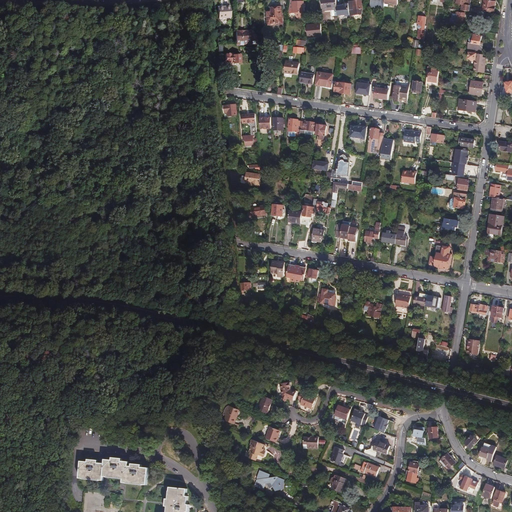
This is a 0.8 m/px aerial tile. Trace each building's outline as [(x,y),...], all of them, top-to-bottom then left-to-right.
[(330,12),(335,11),(335,7),(334,0),(319,0),(321,12),(330,12)] [(368,0),(368,9),(381,10),(382,4),(382,0),(368,0)] [(461,5),(460,11),(468,12),(469,0),(452,0),(453,0),(456,1),(455,4),(461,5)] [(494,13),(495,3),(484,1),(482,11),(494,13)] [(347,5),(348,12),(352,11),(353,16),(360,16),(361,11),(360,2),(347,4),(347,5)] [(303,7),(303,5),(298,5),(298,3),(293,3),(293,4),(291,4),(292,10),(293,10),(293,13),(293,14),(302,14),(302,7),(303,7)] [(335,11),(336,15),(336,18),(343,17),(344,18),(348,18),(348,12),(347,5),(335,7),(335,11)] [(230,19),(229,7),(216,8),(217,19),(230,19)] [(281,24),(280,8),(270,9),(270,12),(266,12),(267,26),(281,24)] [(457,26),(457,28),(460,29),(460,27),(462,27),(462,24),(463,24),(464,14),(457,13),(457,16),(452,15),(450,25),(457,26)] [(423,40),(425,26),(424,26),(425,17),(417,16),(416,23),(419,23),(418,25),(417,26),(417,27),(418,28),(418,33),(417,39),(423,40)] [(321,37),(319,21),(305,23),(306,34),(307,38),(316,37),(316,38),(321,37)] [(495,34),(485,33),(484,39),(494,41),(495,34)] [(235,34),(235,45),(250,44),(249,37),(245,37),(245,34),(235,34)] [(480,45),(481,42),(481,37),(469,35),(467,49),(481,52),(482,45),(480,45)] [(272,61),(280,62),(281,53),(278,52),(274,52),(272,61)] [(222,56),(222,62),(224,62),(224,63),(225,63),(230,63),(230,64),(240,63),(240,58),(240,55),(238,55),(234,55),(234,54),(229,54),(228,54),(225,54),(225,55),(223,55),(224,56),(222,56)] [(372,56),(362,54),(361,62),(370,64),(370,60),(372,60),(372,56)] [(475,60),(473,73),(483,74),(486,59),(482,59),(483,56),(475,55),(471,54),(468,54),(467,59),(475,60)] [(299,63),(286,61),(284,70),(291,71),(290,72),(297,73),(299,63)] [(426,82),(438,84),(441,69),(428,67),(426,82)] [(301,73),(299,84),(312,86),(314,75),(301,73)] [(330,89),(332,75),(317,73),(315,85),(321,86),(320,87),(330,89)] [(404,103),(406,103),(408,87),(407,87),(407,83),(394,81),(393,86),(395,86),(394,92),(392,92),(392,95),(393,96),(392,97),(391,99),(393,99),(393,101),(398,102),(399,100),(401,100),(403,101),(403,103),(404,103)] [(419,94),(421,83),(412,81),(411,92),(419,94)] [(480,96),(482,83),(471,81),(469,94),(480,96)] [(511,81),(504,83),(504,88),(502,88),(501,98),(506,98),(507,102),(511,100),(511,81)] [(370,96),(372,84),(358,82),(356,93),(370,96)] [(348,96),(350,86),(345,85),(344,83),(341,83),(340,83),(338,94),(348,96)] [(381,100),(386,101),(388,87),(375,85),(375,87),(376,89),(375,93),(374,95),(373,99),(378,100),(381,100)] [(458,111),(475,113),(476,103),(459,100),(458,111)] [(222,106),(223,117),(226,117),(226,116),(235,115),(234,104),(222,106)] [(240,115),(241,124),(247,124),(249,126),(250,136),(242,136),(242,141),(244,141),(244,146),(252,145),(252,140),(253,140),(253,133),(255,133),(254,114),(240,115)] [(263,134),(267,133),(265,119),(256,120),(257,134),(263,134)] [(272,119),(272,131),(282,131),(282,128),(282,121),(282,119),(272,119)] [(294,139),(299,140),(299,138),(301,121),(297,121),(289,120),(288,127),(287,136),(295,137),(294,139)] [(301,121),(299,138),(304,139),(304,134),(313,135),(313,132),(314,132),(316,123),(304,121),(304,122),(301,121)] [(325,136),(326,127),(322,126),(321,125),(318,125),(317,125),(316,125),(315,135),(319,136),(318,140),(323,140),(323,136),(325,136)] [(365,141),(367,128),(360,127),(360,128),(360,129),(357,128),(357,127),(356,126),(352,126),(350,126),(349,138),(359,140),(360,141),(363,141),(365,141)] [(369,138),(368,146),(376,147),(376,150),(381,150),(382,140),(383,137),(379,136),(379,130),(371,129),(369,138)] [(403,142),(418,144),(420,133),(415,132),(414,134),(409,133),(409,131),(404,131),(403,142)] [(473,148),(474,141),(462,139),(458,138),(457,146),(473,148)] [(382,140),(381,150),(380,159),(390,160),(393,141),(382,140)] [(511,144),(500,142),(498,151),(510,152),(511,144)] [(453,163),(465,165),(467,151),(455,150),(453,163)] [(331,174),(329,182),(333,183),(339,184),(340,180),(336,180),(336,175),(346,177),(349,158),(340,157),(338,170),(336,170),(336,171),(331,170),(331,174)] [(314,160),(313,169),(330,171),(331,162),(314,160)] [(511,167),(495,164),(494,171),(505,173),(507,173),(506,180),(506,181),(511,181),(511,171),(511,167)] [(260,175),(245,173),(244,182),(250,183),(249,186),(258,187),(260,175)] [(409,184),(410,176),(401,175),(399,183),(409,184)] [(467,191),(468,181),(458,180),(457,190),(467,191)] [(346,188),(347,185),(339,184),(333,183),(330,200),(332,201),(333,196),(334,196),(336,187),(346,188)] [(491,186),(489,198),(493,198),(496,199),(496,196),(498,197),(499,193),(497,192),(498,187),(491,186)] [(456,199),(454,209),(463,210),(463,206),(465,206),(466,196),(460,195),(455,195),(454,199),(456,199)] [(496,199),(493,198),(492,203),(493,203),(492,210),(501,212),(503,200),(496,199)] [(454,211),(454,209),(456,199),(454,199),(453,200),(451,202),(451,204),(448,205),(447,208),(448,210),(452,212),(453,211),(454,211)] [(322,214),(329,215),(330,210),(327,209),(328,204),(317,202),(316,211),(319,211),(322,212),(322,214)] [(273,206),(272,216),(282,217),(282,206),(273,206)] [(249,211),(250,218),(269,215),(268,210),(267,211),(266,207),(253,209),(253,210),(249,211)] [(303,207),(302,216),(311,218),(311,213),(313,213),(313,208),(303,207)] [(287,222),(300,224),(302,213),(289,211),(287,222)] [(503,217),(490,215),(487,234),(501,236),(503,217)] [(457,228),(458,221),(444,219),(442,229),(455,231),(455,228),(457,228)] [(341,226),(340,239),(344,239),(347,240),(347,241),(351,242),(355,242),(357,229),(349,228),(349,227),(342,226),(341,226)] [(312,241),(316,242),(321,243),(321,239),(322,236),(323,236),(324,231),(313,229),(312,241)] [(377,237),(378,229),(374,229),(373,233),(365,232),(363,242),(370,243),(370,240),(372,241),(373,236),(377,237)] [(381,243),(394,245),(395,236),(390,235),(390,232),(385,231),(384,234),(382,234),(381,243)] [(394,245),(394,246),(404,247),(406,237),(403,237),(403,233),(396,232),(395,236),(394,245)] [(435,265),(435,267),(435,268),(448,270),(448,269),(450,269),(451,265),(449,264),(450,257),(447,257),(448,251),(443,250),(437,249),(436,257),(436,258),(432,258),(431,264),(435,265)] [(491,254),(490,259),(495,260),(496,260),(496,263),(500,263),(501,263),(502,263),(503,256),(500,255),(501,254),(504,254),(504,253),(498,252),(492,251),(492,254),(491,254)] [(276,278),(282,278),(284,263),(271,262),(270,274),(277,275),(276,278)] [(288,266),(286,278),(290,279),(289,282),(298,283),(299,281),(303,282),(305,270),(301,269),(302,267),(292,265),(292,267),(288,266)] [(308,270),(307,279),(311,280),(315,281),(316,281),(317,276),(319,276),(320,272),(316,271),(308,270)] [(322,290),(319,304),(333,306),(334,298),(335,295),(328,293),(328,291),(322,290)] [(398,290),(394,306),(408,309),(411,293),(398,290)] [(412,306),(424,308),(426,296),(419,295),(418,298),(414,297),(412,306)] [(436,296),(429,295),(427,306),(433,307),(436,296)] [(443,296),(440,312),(451,314),(452,308),(450,308),(451,298),(443,296)] [(368,311),(367,316),(379,318),(382,305),(379,304),(378,306),(376,306),(369,304),(369,302),(365,302),(364,310),(368,311)] [(485,315),(487,306),(478,305),(478,306),(470,305),(469,311),(478,313),(478,314),(485,315)] [(501,319),(503,309),(493,307),(491,317),(490,323),(496,324),(497,318),(501,319)] [(300,315),(299,321),(308,324),(310,321),(312,322),(313,318),(308,316),(307,318),(300,315)] [(411,338),(419,339),(420,336),(418,336),(419,331),(413,330),(411,338)] [(419,339),(415,359),(426,361),(427,351),(422,350),(424,340),(421,339),(422,333),(420,332),(420,336),(419,339)] [(477,356),(480,342),(469,340),(469,344),(468,344),(467,349),(468,349),(467,354),(477,356)] [(508,374),(510,366),(507,365),(506,367),(503,366),(501,374),(508,375),(508,374)] [(282,398),(281,400),(286,402),(287,399),(293,401),(296,393),(290,391),(290,390),(291,389),(290,383),(280,385),(282,398)] [(313,409),(317,399),(304,394),(302,401),(300,404),(313,409)] [(254,410),(258,411),(263,398),(259,397),(254,410)] [(270,406),(273,401),(263,397),(263,398),(258,411),(258,412),(267,415),(270,406)] [(227,403),(222,417),(230,421),(233,413),(235,414),(237,407),(227,403)] [(348,420),(352,410),(339,405),(335,415),(348,420)] [(353,421),(366,425),(370,415),(357,410),(353,421)] [(385,432),(390,420),(380,416),(375,428),(385,432)] [(269,427),(264,439),(275,443),(279,431),(269,427)] [(424,427),(417,428),(415,430),(414,430),(413,433),(413,437),(417,438),(417,442),(417,445),(425,446),(425,439),(422,438),(423,431),(424,431),(424,427)] [(437,435),(436,427),(427,429),(429,439),(438,438),(437,435)] [(476,442),(479,440),(474,434),(464,444),(466,446),(469,450),(477,443),(476,442)] [(306,450),(322,450),(325,442),(317,442),(317,439),(302,438),(302,445),(306,445),(306,448),(306,450)] [(262,450),(263,445),(250,440),(249,443),(251,444),(247,453),(249,453),(247,459),(255,462),(257,457),(263,459),(265,451),(262,450)] [(376,441),(373,449),(376,450),(375,453),(379,454),(380,452),(386,454),(388,448),(389,446),(385,444),(385,445),(379,443),(380,442),(376,441)] [(491,463),(496,448),(492,446),(492,447),(485,444),(483,449),(482,448),(479,457),(485,459),(487,459),(487,461),(491,463)] [(345,451),(335,447),(333,452),(335,453),(331,461),(338,464),(338,465),(343,467),(344,465),(341,464),(344,455),(343,455),(345,451)] [(364,449),(362,453),(374,457),(375,453),(376,450),(373,449),(370,448),(364,449)] [(103,473),(106,473),(106,471),(123,473),(123,475),(122,479),(126,479),(126,480),(143,481),(143,480),(146,481),(148,464),(141,464),(141,461),(132,460),(131,462),(131,464),(128,464),(128,462),(128,458),(121,457),(121,455),(112,454),(111,456),(111,458),(107,458),(108,456),(104,456),(104,460),(100,460),(100,462),(97,461),(97,459),(97,457),(87,456),(87,458),(80,458),(79,474),(82,475),(82,476),(98,477),(102,477),(103,473)] [(447,469),(454,463),(448,457),(447,454),(440,460),(447,469)] [(503,468),(507,459),(496,455),(493,464),(502,467),(503,468)] [(410,463),(408,477),(412,477),(416,478),(418,464),(416,464),(417,462),(412,461),(412,463),(410,463)] [(363,474),(375,478),(378,469),(367,464),(367,465),(363,463),(360,472),(363,473),(363,474)] [(458,471),(463,465),(460,463),(455,469),(458,471)] [(274,493),(282,491),(282,482),(274,479),(266,480),(265,479),(266,479),(267,477),(259,473),(257,478),(255,478),(255,482),(253,489),(261,492),(263,487),(264,486),(268,491),(271,489),(274,493)] [(332,485),(330,490),(340,494),(346,480),(334,476),(333,477),(330,479),(329,483),(332,485)] [(418,485),(419,480),(416,479),(412,477),(408,477),(407,480),(406,483),(418,485)] [(467,491),(472,485),(467,482),(466,481),(463,484),(464,485),(462,487),(467,491)] [(303,485),(296,482),(295,485),(302,487),(299,493),(305,495),(308,487),(303,485)] [(186,485),(170,483),(169,487),(168,487),(168,495),(166,495),(165,502),(167,502),(166,510),(168,511),(183,511),(184,507),(186,507),(188,508),(188,506),(188,501),(187,501),(188,492),(186,492),(186,485)] [(490,499),(494,488),(487,485),(485,485),(481,496),(490,499)] [(496,508),(498,503),(497,502),(497,501),(501,502),(504,494),(500,492),(496,491),(492,503),(491,506),(496,508)] [(347,511),(348,510),(344,509),(342,508),(339,507),(340,504),(331,501),(329,506),(332,507),(330,511),(347,511)] [(464,511),(465,503),(450,503),(450,507),(463,507),(463,511),(464,511)]
